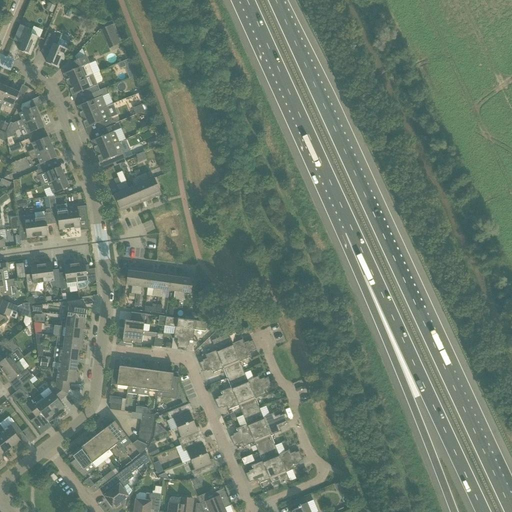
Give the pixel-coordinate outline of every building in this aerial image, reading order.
[(48,4),(45,10),(52,13),(55,7),(55,6),(50,4),(48,4)] [(57,9),(50,27),(57,29),(63,12),(57,9)] [(118,34),(114,24),(104,28),(109,39),(118,34)] [(18,51),(30,56),(38,37),(30,34),(31,30),(20,25),(14,41),(15,39),(22,41),(18,51)] [(63,60),(68,49),(68,46),(67,42),(60,39),(60,38),(49,34),(41,52),(42,52),(43,50),(49,53),(46,62),(57,67),(60,59),(63,60)] [(68,85),(93,74),(89,64),(86,56),(70,63),(73,70),(63,74),(68,85)] [(117,64),(120,70),(131,65),(129,60),(117,64)] [(97,85),(93,74),(68,85),(72,96),(82,92),(84,97),(105,88),(100,90),(97,85)] [(0,108),(8,88),(0,84),(0,108)] [(12,109),(15,101),(18,101),(20,97),(18,95),(19,93),(8,88),(0,108),(0,110),(3,112),(6,106),(12,109)] [(77,106),(81,117),(106,107),(102,96),(108,94),(105,88),(84,97),(86,103),(77,106)] [(133,108),(136,115),(144,112),(141,104),(133,108)] [(7,133),(12,130),(17,126),(40,117),(35,107),(19,113),(22,120),(12,124),(11,127),(10,124),(6,132),(7,133)] [(111,117),(106,107),(81,117),(86,128),(95,124),(98,130),(113,123),(111,117)] [(44,128),(40,117),(17,126),(12,130),(13,132),(19,130),(25,128),(28,134),(44,128)] [(151,129),(148,122),(141,125),(144,132),(151,129)] [(115,133),(112,131),(110,127),(99,132),(101,137),(91,141),(96,152),(119,142),(115,133)] [(30,156),(52,147),(48,137),(32,143),(34,150),(28,152),(30,156)] [(119,142),(96,152),(100,163),(110,159),(112,164),(124,159),(126,159),(119,142)] [(20,143),(9,147),(9,154),(22,149),(20,143)] [(38,170),(45,168),(43,163),(57,158),(52,147),(30,156),(31,160),(38,158),(40,164),(36,166),(38,170)] [(136,157),(139,163),(146,159),(143,152),(136,155),(136,157)] [(47,172),(45,168),(38,170),(36,171),(42,186),(65,177),(61,167),(47,172)] [(3,179),(10,180),(12,174),(12,173),(5,172),(3,179)] [(129,189),(125,182),(126,181),(122,172),(117,174),(131,207),(141,203),(134,187),(129,189)] [(121,212),(131,207),(117,174),(119,179),(114,180),(117,186),(120,193),(114,195),(121,212)] [(146,174),(141,175),(151,199),(161,195),(154,178),(149,181),(146,174)] [(141,203),(151,199),(141,175),(137,177),(140,185),(134,187),(141,203)] [(47,197),(53,196),(53,194),(69,188),(65,177),(42,186),(47,197)] [(65,195),(55,197),(57,211),(67,209),(65,195)] [(77,210),(67,211),(70,229),(80,227),(79,221),(88,219),(86,206),(77,207),(77,210)] [(56,209),(50,210),(52,224),(58,223),(59,230),(70,229),(67,211),(57,212),(56,209)] [(46,225),(52,224),(50,210),(50,213),(44,214),(45,218),(35,219),(37,237),(48,236),(46,225)] [(19,226),(20,231),(26,231),(27,238),(37,237),(35,219),(34,219),(34,216),(22,217),(18,217),(19,226)] [(0,281),(14,280),(14,279),(9,280),(7,263),(0,264),(0,281)] [(74,264),(77,281),(78,289),(84,288),(87,286),(88,283),(96,281),(95,269),(89,270),(88,265),(85,266),(85,263),(74,264)] [(24,271),(23,264),(16,265),(17,272),(18,279),(25,278),(24,271)] [(61,290),(59,274),(58,270),(52,270),(51,264),(41,265),(43,283),(50,282),(52,289),(55,288),(55,289),(61,288),(61,290)] [(59,274),(61,290),(68,289),(67,282),(77,281),(74,264),(64,266),(65,273),(59,274)] [(26,275),(26,280),(28,293),(34,292),(37,284),(43,283),(41,265),(30,266),(32,274),(26,275)] [(132,286),(131,294),(136,294),(139,269),(128,268),(126,285),(132,286)] [(139,269),(136,294),(141,295),(142,287),(148,288),(150,271),(139,269)] [(152,296),(157,297),(160,272),(150,271),(148,288),(153,289),(152,296)] [(169,291),(171,273),(160,272),(157,297),(162,298),(163,290),(169,291)] [(174,299),(179,300),(182,275),(171,273),(169,291),(175,292),(174,299)] [(185,293),(191,294),(193,276),(182,275),(179,300),(184,301),(185,293)] [(15,286),(14,280),(0,281),(0,292),(2,293),(2,296),(12,295),(11,287),(15,286)] [(62,316),(67,316),(85,319),(87,308),(82,307),(82,299),(67,301),(66,305),(69,306),(68,312),(63,311),(62,316)] [(3,301),(0,306),(12,311),(14,305),(3,301)] [(10,316),(12,311),(0,306),(0,307),(0,313),(10,317),(10,316)] [(145,314),(141,314),(131,313),(130,321),(125,320),(124,331),(143,334),(145,314)] [(84,327),(85,319),(67,316),(66,323),(61,322),(61,326),(54,325),(54,326),(81,329),(82,326),(84,327)] [(177,348),(182,349),(186,320),(166,317),(164,326),(175,327),(174,338),(173,338),(173,339),(179,340),(177,348)] [(218,330),(216,324),(186,320),(182,349),(187,349),(188,341),(194,342),(194,341),(193,341),(194,330),(205,331),(205,328),(218,330)] [(53,336),(57,337),(82,340),(83,332),(81,332),(81,329),(54,326),(53,336)] [(124,331),(122,343),(141,345),(143,334),(124,331)] [(155,338),(154,347),(162,348),(163,334),(157,334),(156,338),(155,338)] [(228,334),(220,338),(228,356),(254,345),(253,341),(245,344),(242,339),(242,340),(232,344),(228,334)] [(79,350),(79,351),(81,351),(82,340),(57,337),(55,347),(63,348),(79,350)] [(199,363),(201,368),(228,356),(220,338),(212,341),(216,351),(206,355),(205,354),(207,360),(199,363)] [(18,362),(24,357),(18,349),(14,352),(11,347),(10,348),(7,344),(0,348),(0,356),(3,360),(0,362),(0,368),(4,373),(18,362)] [(228,356),(235,375),(244,371),(240,362),(250,358),(250,359),(250,358),(248,353),(256,349),(254,345),(228,356)] [(55,354),(54,358),(75,361),(75,358),(77,359),(79,351),(79,350),(63,348),(55,347),(54,354),(55,354)] [(223,369),(227,378),(235,375),(228,356),(201,368),(203,372),(211,369),(213,374),(214,374),(213,373),(223,369)] [(59,363),(58,370),(76,372),(77,364),(74,363),(75,361),(54,358),(53,363),(59,363)] [(24,370),(18,362),(4,373),(10,381),(24,370)] [(130,368),(129,368),(119,366),(119,371),(113,370),(111,385),(128,387),(130,368)] [(130,368),(128,387),(127,393),(138,395),(141,369),(130,368)] [(51,385),(67,394),(69,382),(74,383),(76,372),(58,370),(53,369),(52,373),(57,374),(55,387),(51,385)] [(152,371),(150,370),(141,369),(138,395),(148,396),(152,371)] [(149,390),(158,391),(160,391),(162,372),(152,371),(148,396),(149,390)] [(244,371),(235,375),(243,393),(270,382),(268,378),(260,381),(258,376),(257,376),(257,377),(248,381),(244,371)] [(18,380),(23,386),(33,378),(28,372),(18,380)] [(173,374),(163,372),(162,372),(160,391),(158,391),(157,397),(161,398),(176,399),(179,378),(173,377),(173,374)] [(223,397),(215,400),(216,404),(243,393),(235,375),(227,378),(231,388),(221,392),(221,391),(220,391),(223,397)] [(272,386),(270,382),(243,393),(251,412),(259,408),(255,399),(265,395),(266,395),(264,390),(272,386)] [(51,385),(40,394),(55,414),(64,407),(59,401),(67,394),(51,385)] [(12,394),(15,399),(22,396),(20,391),(12,394)] [(239,406),(243,415),(251,412),(243,393),(216,404),(218,409),(226,405),(228,411),(229,411),(229,410),(239,406)] [(46,421),(55,414),(40,394),(31,401),(32,402),(27,406),(36,417),(41,414),(46,421)] [(110,410),(125,412),(125,405),(121,405),(110,403),(110,410)] [(177,428),(193,421),(191,415),(194,413),(190,403),(167,413),(170,420),(173,418),(177,428)] [(259,408),(251,412),(259,430),(285,419),(283,415),(276,418),(273,412),(273,413),(273,414),(263,418),(259,408)] [(230,437),(232,441),(259,430),(251,412),(243,415),(247,425),(237,429),(236,428),(238,434),(230,437)] [(141,420),(140,426),(153,428),(154,415),(152,415),(151,421),(141,420)] [(287,423),(285,419),(259,430),(266,449),(274,445),(270,436),(280,431),(281,432),(279,427),(287,423)] [(115,421),(106,428),(118,443),(116,445),(120,450),(123,447),(119,442),(126,437),(115,421)] [(181,438),(178,439),(180,446),(203,436),(200,427),(196,428),(193,421),(177,428),(181,438)] [(0,433),(2,435),(11,447),(20,440),(17,436),(22,432),(14,422),(4,430),(1,426),(0,426),(0,432),(0,433)] [(106,428),(97,435),(109,450),(116,445),(118,443),(106,428)] [(258,452),(266,449),(259,430),(232,441),(234,446),(242,442),(244,448),(245,448),(244,447),(254,442),(258,452)] [(139,432),(138,438),(148,443),(152,437),(152,434),(139,432)] [(0,450),(3,454),(5,453),(6,454),(13,449),(11,447),(2,435),(0,436),(0,450)] [(97,435),(89,441),(100,457),(109,450),(97,435)] [(191,460),(207,453),(204,447),(207,445),(203,436),(180,446),(183,451),(186,450),(191,460)] [(137,440),(132,444),(140,454),(144,451),(147,445),(137,440)] [(89,441),(80,448),(92,463),(100,457),(89,441)] [(274,445),(266,449),(274,467),(301,456),(299,452),(291,455),(289,449),(288,450),(288,451),(278,455),(274,445)] [(92,463),(80,448),(71,455),(75,460),(70,463),(82,479),(96,468),(92,463)] [(147,450),(150,457),(155,454),(153,448),(147,450)] [(245,474),(247,478),(274,467),(266,449),(258,452),(262,462),(252,466),(252,465),(251,465),(253,471),(245,474)] [(194,478),(217,469),(213,459),(209,460),(207,453),(191,460),(195,470),(191,471),(194,478)] [(252,455),(241,459),(244,466),(254,461),(252,455)] [(301,456),(274,467),(282,486),(290,482),(286,473),(296,468),(296,469),(297,469),(294,464),(303,460),(301,456)] [(127,468),(131,474),(137,469),(133,463),(127,468)] [(282,486),(274,467),(247,478),(249,483),(257,479),(259,485),(260,484),(270,479),(274,489),(282,486)] [(120,505),(120,503),(128,496),(128,495),(129,495),(132,490),(127,484),(129,483),(125,478),(131,474),(127,468),(121,472),(119,474),(116,476),(106,483),(111,490),(103,496),(113,508),(114,508),(116,508),(120,505)] [(299,471),(301,477),(308,474),(305,468),(299,471)] [(106,483),(116,476),(112,471),(103,478),(101,479),(97,482),(90,488),(94,493),(98,490),(106,483)] [(54,482),(58,479),(54,473),(50,476),(54,482)] [(352,507),(340,482),(336,484),(347,509),(352,507)] [(205,501),(209,511),(225,511),(224,508),(230,506),(223,489),(213,493),(214,497),(205,501)] [(149,511),(150,511),(158,511),(160,495),(145,493),(145,500),(136,499),(134,510),(132,511),(131,511),(149,511)] [(190,511),(193,499),(181,498),(180,505),(169,504),(167,511),(190,511)] [(202,511),(200,504),(196,503),(194,511),(202,511)] [(309,511),(306,503),(298,507),(298,508),(289,511),(309,511)]
